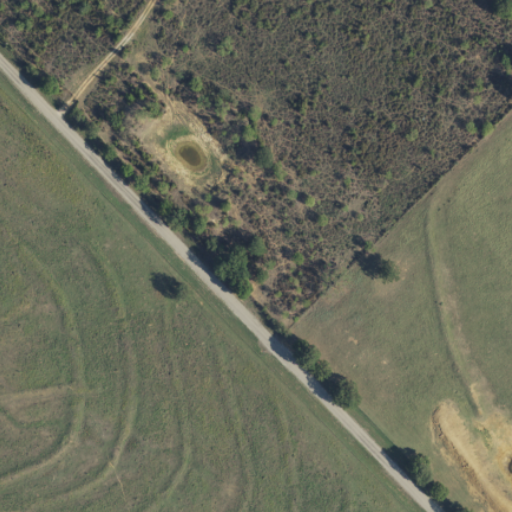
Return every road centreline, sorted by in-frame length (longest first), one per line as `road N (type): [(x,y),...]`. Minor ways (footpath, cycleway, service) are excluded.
road 1 (residential): [(432,511),(60,131),(55,111),(20,96),(0,75)]
road 2 (residential): [(55,111),(177,0)]
